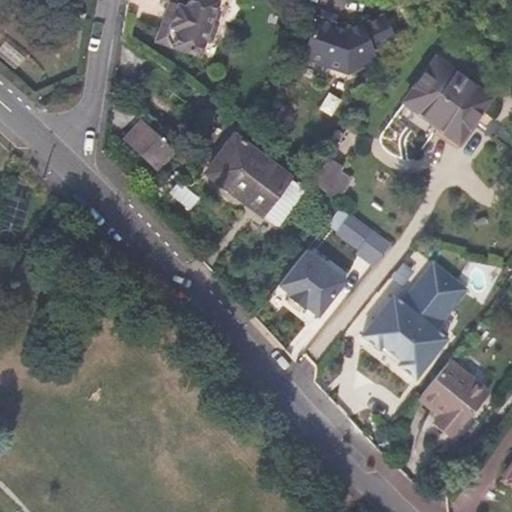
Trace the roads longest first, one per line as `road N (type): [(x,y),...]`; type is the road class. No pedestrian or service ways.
road 1 (residential): [(398,511),(78,173)]
road 2 (residential): [(78,173),(110,0)]
